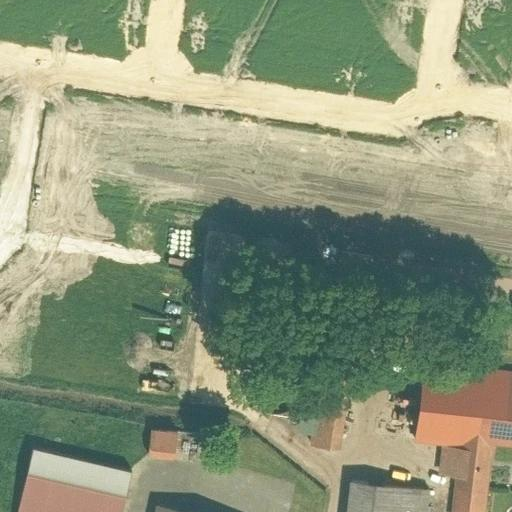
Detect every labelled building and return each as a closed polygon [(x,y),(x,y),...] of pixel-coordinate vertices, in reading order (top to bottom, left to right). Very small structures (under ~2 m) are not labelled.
[(323,364),(311,445),(338,449),(350,368),(323,364)] [(511,372),(424,364),(417,443),(461,447),(455,511),(487,511),(493,449),(511,450),(511,372)] [(252,394),(257,404),(265,412),(276,414),(287,411),(296,403),(299,392),(298,381),(291,372),(281,367),(269,368),(259,373),(253,383),(252,394)] [(190,430),(150,427),(149,455),(189,457),(190,430)] [(119,511),(130,467),(29,444),(13,511),(119,511)] [(430,511),(433,492),(349,481),(344,511),(430,511)]
